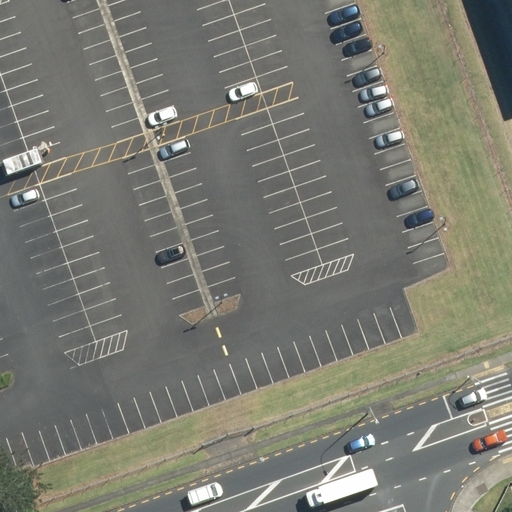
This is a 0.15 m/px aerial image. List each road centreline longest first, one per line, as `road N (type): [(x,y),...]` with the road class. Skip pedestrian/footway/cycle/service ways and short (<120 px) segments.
road 1 (secondary): [(241,511),(387,459)]
road 2 (secondary): [(387,459),(511,415)]
